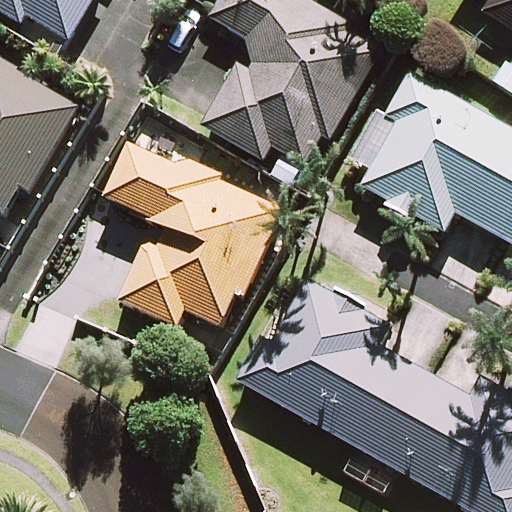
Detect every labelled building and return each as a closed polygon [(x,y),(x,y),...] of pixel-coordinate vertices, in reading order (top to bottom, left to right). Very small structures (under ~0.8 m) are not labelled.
[(0,0),(0,18),(21,31),(27,21),(69,48),(99,0),(0,0)] [(384,58),(292,0),(223,0),(209,23),(254,52),(204,133),(263,170),(274,153),(310,175),(384,58)] [(511,0),(452,0),(453,0),(511,37),(511,0)] [(0,228),(4,230),(23,198),(29,201),(84,111),(29,79),(0,61),(0,228)] [(511,138),(412,83),(388,126),(377,120),(352,166),(372,177),(361,196),(443,243),(456,220),(511,250),(511,138)] [(100,201),(153,227),(113,310),(174,340),(182,323),(213,338),(232,298),(246,305),(266,265),(287,221),(128,144),(100,201)] [(392,333),(298,280),(238,388),(458,511),(511,511),(511,400),(485,385),(474,405),(381,352),(392,333)]
